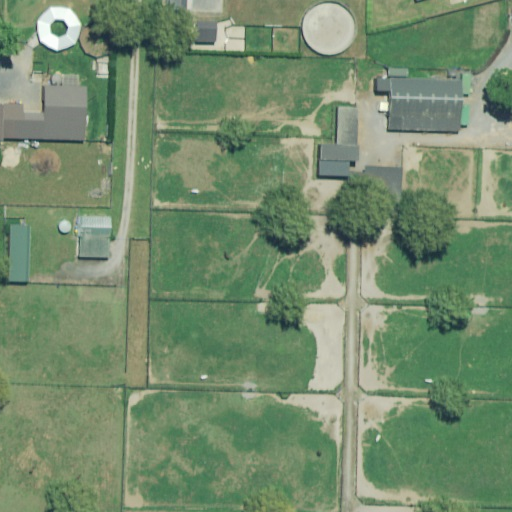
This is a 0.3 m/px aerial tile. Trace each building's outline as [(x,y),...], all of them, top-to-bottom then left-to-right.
[(196,0),(168,0),(168,9),(197,9),(196,0)] [(309,44),(313,47),(317,50),(320,52),(325,54),(330,55),(334,54),(339,53),(343,52),(347,49),(351,46),(354,42),(356,38),(358,34),(358,29),(358,24),(357,20),(355,15),(353,11),(350,8),(346,5),(342,2),(337,1),(333,0),(328,0),(323,1),(319,3),(315,6),(311,9),(308,13),(306,17),(305,21),(304,26),(304,31),(305,35),(307,40),(309,44)] [(217,20),(198,19),(197,42),(216,43),(217,20)] [(390,129),(461,131),(462,118),(463,81),(378,78),(377,91),(391,91),(390,117),(390,129)] [(85,140),(87,87),(46,86),(44,113),(24,113),(24,104),(0,103),(0,137),(35,138),(85,140)] [(359,106),(340,106),(339,144),(320,144),(319,160),(358,161),(359,106)] [(366,166),(366,173),(350,172),(347,212),(400,215),(403,169),(366,166)] [(112,218),(82,216),(80,267),(100,268),(100,257),(110,257),(112,218)] [(32,227),(12,226),(9,281),(30,282),(32,227)]
